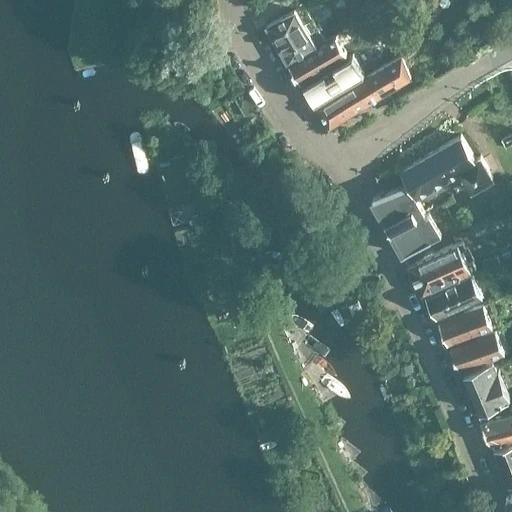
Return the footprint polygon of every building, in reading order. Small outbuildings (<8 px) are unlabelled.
[(317,46),(295,10),(266,26),(288,63),(317,46)] [(301,82),(345,53),(335,36),(317,46),(288,63),(301,82)] [(314,103),(365,71),(354,53),(303,85),(314,103)] [(372,101),(411,76),(403,53),(359,80),(372,101)] [(329,127),(372,101),(359,80),(317,107),(329,127)] [(466,121),(400,162),(413,182),(429,174),(431,179),(460,162),(472,182),(496,167),(466,121)] [(422,224),(412,207),(439,196),(431,179),(429,174),(413,182),(372,199),(404,253),(430,239),(428,235),(422,224)] [(436,231),(431,220),(422,224),(428,235),(436,231)] [(472,267),(458,241),(408,266),(422,292),(472,267)] [(293,250),(322,314),(338,306),(309,243),(293,250)] [(499,264),(497,256),(482,261),(485,269),(499,264)] [(436,317),(482,294),(472,273),(426,296),(436,317)] [(492,324),(483,303),(439,321),(447,342),(492,324)] [(504,350),(495,329),(451,347),(460,368),(504,350)] [(510,396),(499,369),(497,370),(493,359),(464,371),(481,410),(509,398),(508,396),(510,396)] [(511,436),(511,407),(480,420),(490,445),(511,436)] [(511,442),(494,450),(508,485),(511,483),(511,442)]
